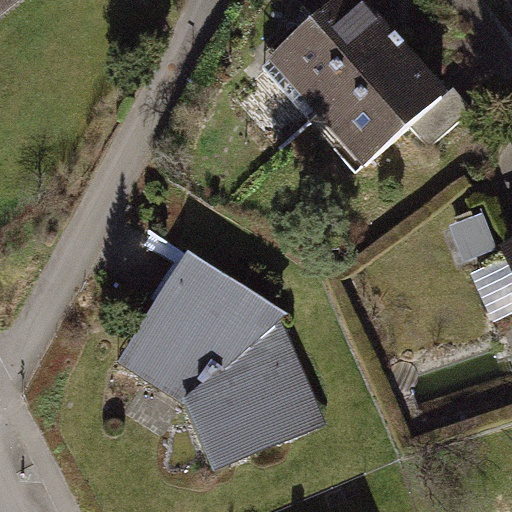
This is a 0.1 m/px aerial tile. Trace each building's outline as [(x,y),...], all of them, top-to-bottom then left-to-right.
[(0,0),(0,18),(23,0),(0,0)] [(400,40),(364,0),(338,0),(263,69),(311,121),(400,40)] [(448,92),(400,40),(311,121),(358,173),(448,92)] [(511,232),(495,241),(511,275),(511,232)] [(202,462),(319,418),(279,312),(176,247),(117,353),(175,390),(202,462)]
